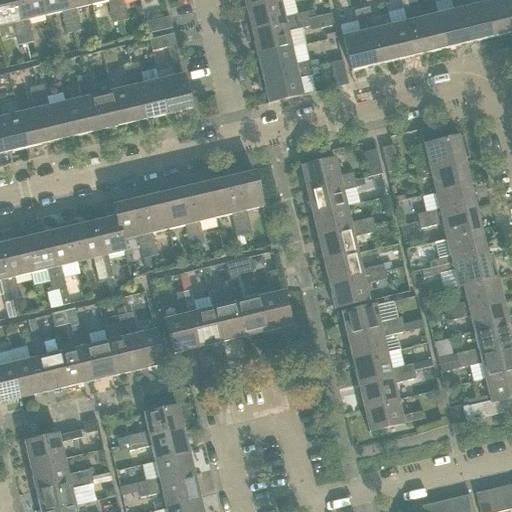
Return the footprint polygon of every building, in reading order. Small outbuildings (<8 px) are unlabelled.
[(15,0),(0,0),(0,27),(13,24),(18,45),(26,44),(15,0)] [(40,0),(15,0),(26,44),(33,42),(28,21),(44,17),(40,0)] [(65,0),(40,0),(44,17),(60,13),(65,34),(73,32),(65,0)] [(89,0),(65,0),(73,32),(80,31),(75,10),(91,6),(89,0)] [(114,0),(89,0),(91,6),(107,2),(112,23),(120,21),(114,0)] [(114,0),(120,21),(127,20),(122,0),(114,0)] [(243,0),(245,9),(279,1),(280,1),(279,0),(243,0)] [(296,15),(292,0),(284,0),(280,1),(279,1),(283,18),(296,15)] [(405,22),(390,26),(398,60),(421,55),(408,0),(403,0),(402,0),(400,1),(403,10),(405,22)] [(415,0),(408,0),(421,55),(444,49),(436,14),(421,18),(420,18),(415,0)] [(434,4),(436,14),(452,11),(449,0),(434,4)] [(452,11),(436,14),(444,49),(468,44),(457,0),(449,0),(452,11)] [(464,0),(457,0),(468,44),(491,38),(483,3),(467,7),(464,0)] [(497,0),(483,3),(491,38),(511,33),(511,20),(507,0),(497,0)] [(249,24),(244,25),(246,34),(307,20),(308,19),(306,13),(296,15),(283,18),(279,1),(245,9),(249,24)] [(368,8),(361,10),(374,66),(398,60),(390,26),(373,29),(371,19),(368,8)] [(358,33),(342,37),(346,52),(350,72),(374,66),(361,10),(354,11),(353,12),(356,22),(358,33)] [(387,15),(390,26),(405,22),(403,10),(387,13),(387,15)] [(308,19),(307,20),(309,27),(310,31),(332,26),(330,15),(308,19)] [(373,29),(390,26),(387,15),(371,19),(373,29)] [(172,28),(169,16),(144,22),(147,34),(172,28)] [(253,41),(256,56),(290,48),(286,33),(301,29),(309,27),(307,20),(246,34),(248,43),(253,41)] [(339,26),(342,37),(358,33),(356,22),(339,26)] [(290,48),(305,45),(301,29),(286,33),(290,48)] [(176,46),(173,34),(148,40),(151,51),(176,46)] [(294,64),(308,60),(305,45),(290,48),(294,64)] [(260,70),(255,71),(257,80),(302,70),(304,78),(312,77),(310,69),(308,62),(294,65),(294,64),(290,48),(256,56),(260,70)] [(330,63),(335,88),(347,85),(341,60),(330,63)] [(137,63),(130,64),(143,121),(167,116),(158,81),(157,81),(155,70),(140,73),(137,63)] [(128,88),(112,92),(120,127),(143,121),(130,64),(123,66),(128,88)] [(316,67),(310,69),(312,77),(318,75),(316,67)] [(174,77),(158,81),(167,116),(191,110),(183,75),(182,75),(180,69),(173,71),(174,77)] [(302,70),(257,80),(259,89),(264,88),(268,104),(301,96),(298,80),(304,78),(302,70)] [(91,74),(83,76),(97,132),(120,127),(112,92),(96,95),(91,74)] [(81,99),(65,103),(73,138),(97,132),(83,76),(76,77),(81,99)] [(44,85),(36,87),(49,144),(73,138),(65,103),(49,107),(44,85)] [(34,110),(18,114),(26,149),(49,144),(36,87),(29,89),(34,110)] [(0,111),(0,144),(2,155),(26,149),(18,114),(2,118),(0,111)] [(428,164),(422,165),(424,172),(464,163),(462,155),(467,154),(464,137),(458,138),(456,130),(448,123),(420,130),(428,164)] [(382,149),(381,149),(387,174),(398,171),(392,146),(382,149)] [(364,153),(363,153),(369,178),(370,178),(381,175),(375,151),(364,153)] [(300,168),(306,192),(347,183),(345,175),(340,177),(335,160),(300,168)] [(415,167),(414,167),(417,181),(418,181),(431,178),(435,194),(469,186),(464,163),(424,172),(422,165),(415,167)] [(254,173),(230,179),(243,235),(250,233),(245,212),(262,208),(254,173)] [(347,183),(306,192),(311,216),(347,208),(343,192),(355,189),(352,174),(345,175),(347,183)] [(230,179),(207,185),(215,219),(230,215),(236,237),(243,235),(230,179)] [(207,185),(183,190),(196,246),(203,245),(198,223),(199,223),(215,219),(207,185)] [(418,215),(416,216),(418,223),(419,223),(475,209),(469,186),(435,194),(439,210),(418,215)] [(183,190),(160,195),(168,230),(184,227),(189,248),(196,246),(183,190)] [(160,195),(137,201),(150,257),(157,256),(151,234),(168,230),(160,195)] [(113,207),(114,211),(121,242),(137,238),(142,259),(150,257),(137,201),(113,207)] [(311,216),(317,239),(373,226),(371,219),(351,224),(347,208),(311,216)] [(419,223),(418,223),(420,230),(421,230),(442,225),(446,241),(480,233),(475,209),(419,223)] [(92,222),(91,222),(105,280),(112,278),(106,256),(107,255),(123,252),(121,242),(114,211),(105,213),(106,219),(92,222)] [(76,220),(67,222),(76,263),(92,259),(97,281),(105,280),(91,222),(77,226),(76,220)] [(45,233),(44,233),(58,291),(62,306),(69,305),(60,267),(76,263),(67,222),(58,225),(59,230),(45,233)] [(317,239),(323,262),(358,254),(354,238),(375,234),(373,226),(317,239)] [(30,231),(20,233),(30,274),(33,286),(49,282),(51,291),(51,292),(58,291),(44,233),(31,236),(30,231)] [(13,241),(0,243),(0,251),(11,301),(19,299),(13,278),(30,274),(20,233),(12,235),(13,241)] [(429,262),(427,262),(429,270),(431,269),(486,256),(480,233),(446,241),(434,244),(438,260),(429,262)] [(0,285),(4,303),(11,301),(0,251),(0,285)] [(323,262),(328,286),(385,273),(383,265),(362,270),(358,254),(323,262)] [(431,269),(429,270),(431,277),(432,276),(453,271),(457,288),(462,287),(497,279),(494,263),(488,264),(486,256),(431,269)] [(261,257),(250,260),(253,271),(264,268),(261,257)] [(274,294),(258,298),(266,332),(290,327),(282,292),(281,292),(276,271),(269,273),(274,294)] [(385,273),(328,286),(334,310),(369,302),(365,285),(387,280),(385,273)] [(445,308),(447,315),(503,302),(497,279),(462,287),(466,303),(445,308)] [(237,280),(230,282),(243,338),(266,332),(258,298),(242,302),(237,280)] [(227,305),(211,309),(219,344),(243,338),(230,282),(222,284),(227,305)] [(190,292),(183,293),(196,349),(219,344),(211,309),(195,312),(190,292)] [(196,349),(183,293),(176,295),(181,316),(164,320),(172,355),(196,349)] [(392,302),(376,306),(380,323),(396,319),(392,302)] [(470,317),(474,334),(508,325),(503,302),(447,315),(448,323),(470,317)] [(341,314),(347,339),(403,325),(401,318),(396,319),(380,323),(376,306),(341,314)] [(132,313),(124,315),(138,372),(162,366),(154,331),(137,335),(132,313)] [(122,338),(106,342),(114,377),(138,372),(124,315),(117,317),(122,338)] [(421,321),(403,325),(405,333),(423,329),(421,321)] [(85,324),(77,326),(91,383),(114,377),(106,342),(90,345),(85,324)] [(347,339),(352,362),(387,354),(383,338),(395,335),(405,333),(403,325),(347,339)] [(456,355),(458,362),(511,349),(511,340),(508,325),(474,334),(477,349),(456,355)] [(75,349),(59,353),(68,388),(91,383),(77,326),(70,327),(75,349)] [(39,335),(31,337),(44,394),(68,388),(59,353),(44,356),(39,335)] [(395,335),(383,338),(387,354),(399,351),(395,335)] [(29,360),(12,364),(21,399),(44,394),(31,337),(24,339),(29,360)] [(481,364),(484,380),(511,373),(511,349),(458,362),(459,369),(468,367),(481,364)] [(403,367),(399,351),(387,354),(391,370),(403,367)] [(352,362),(358,386),(414,372),(413,365),(403,367),(391,370),(387,354),(352,362)] [(458,362),(456,355),(435,359),(437,367),(438,366),(458,362)] [(413,365),(414,372),(431,368),(430,361),(413,365)] [(459,369),(458,362),(438,366),(440,374),(459,369)] [(0,404),(21,399),(12,364),(0,366),(0,404)] [(484,380),(481,364),(468,367),(472,383),(484,380)] [(358,386),(363,409),(398,400),(394,385),(416,380),(414,372),(358,386)] [(511,373),(484,380),(488,396),(467,401),(469,409),(463,410),(465,422),(511,411),(511,373)] [(398,400),(363,409),(369,433),(404,425),(404,424),(425,419),(423,412),(402,417),(398,400)] [(462,406),(448,409),(452,425),(465,422),(463,410),(462,406)] [(126,437),(127,444),(184,431),(178,407),(143,415),(147,432),(126,437)] [(94,421),(82,424),(85,434),(97,432),(94,421)] [(23,444),(29,468),(64,460),(60,443),(82,438),(80,431),(59,436),(58,435),(23,444)] [(150,447),(154,462),(189,454),(184,431),(127,444),(129,452),(150,447)] [(136,483),(138,491),(195,478),(189,454),(154,462),(158,478),(136,483)] [(29,468),(35,491),(91,478),(89,470),(68,476),(64,460),(29,468)] [(108,474),(91,478),(92,482),(92,485),(93,486),(110,482),(110,481),(108,474)] [(91,478),(35,491),(39,511),(51,511),(71,507),(75,506),(94,501),(90,485),(92,485),(92,482),(91,478)] [(161,493),(165,509),(200,501),(195,478),(138,491),(140,498),(161,493)] [(504,511),(511,510),(511,494),(510,486),(498,489),(503,511),(504,511)] [(491,511),(503,511),(498,489),(487,491),(491,511)] [(479,511),(491,511),(487,491),(475,494),(479,511)] [(457,498),(460,511),(472,511),(469,496),(457,498)] [(445,501),(448,511),(460,511),(457,498),(445,501)] [(202,511),(200,501),(165,509),(152,511),(202,511)] [(434,504),(435,511),(448,511),(445,501),(434,504)]
